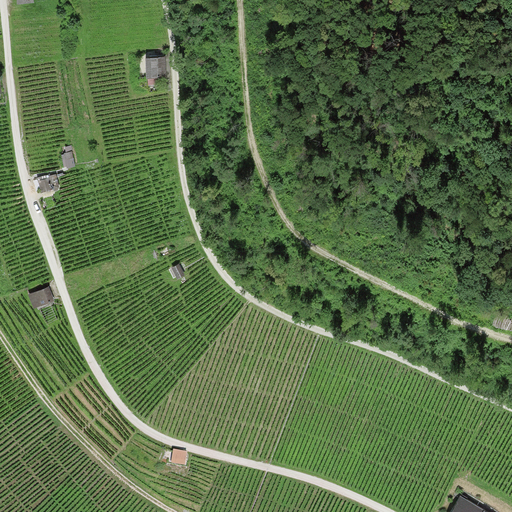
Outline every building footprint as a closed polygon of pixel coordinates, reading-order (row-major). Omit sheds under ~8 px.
[(159,58),(144,58),(144,77),(160,77),(159,58)] [(72,144),(66,145),(67,151),(65,151),(67,166),(75,164),(72,144)] [(56,171),(37,176),(41,192),(61,186),(56,171)] [(177,264),(171,267),(176,278),(182,275),(177,264)] [(52,299),(47,287),(30,293),(35,306),(52,299)] [(171,463),(185,465),(187,452),(174,450),(171,463)] [(492,511),(460,493),(448,511),(492,511)]
